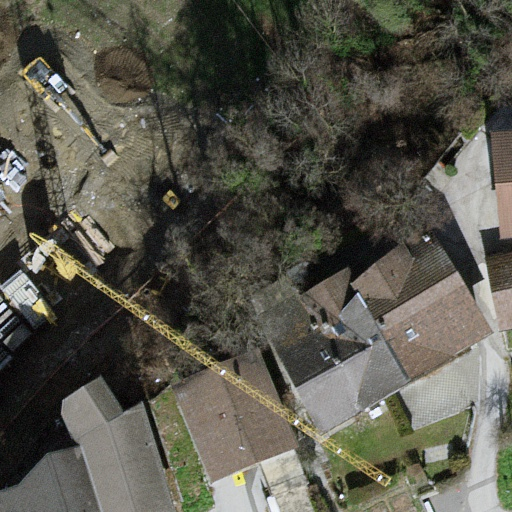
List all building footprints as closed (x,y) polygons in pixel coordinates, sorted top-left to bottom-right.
[(511,137),(496,139),(506,240),(511,239),(511,137)] [(351,282),(406,379),(486,326),(430,234),(351,282)] [(511,255),(483,262),(500,335),(511,332),(511,255)] [(267,331),(322,432),(406,379),(351,282),(267,331)] [(173,387),(211,481),(297,446),(259,353),(173,387)] [(2,495),(0,500),(0,511),(174,511),(142,407),(118,424),(93,434),(78,450),(54,459),(26,490),(2,495)]
